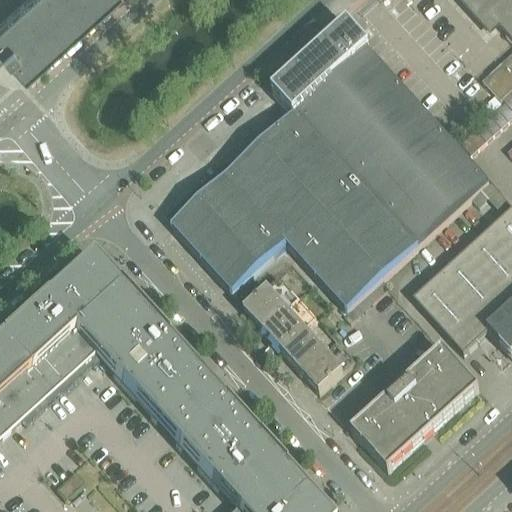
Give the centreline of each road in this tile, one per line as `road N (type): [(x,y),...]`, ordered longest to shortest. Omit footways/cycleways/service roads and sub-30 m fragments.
road 1 (unclassified): [(96,209),(373,511)]
road 2 (tertiary): [(96,209),(321,0)]
road 3 (tertiary): [(148,0),(16,118)]
road 4 (tertiary): [(511,420),(409,511)]
road 5 (tertiary): [(0,297),(96,209)]
road 6 (unclassified): [(96,209),(16,118)]
